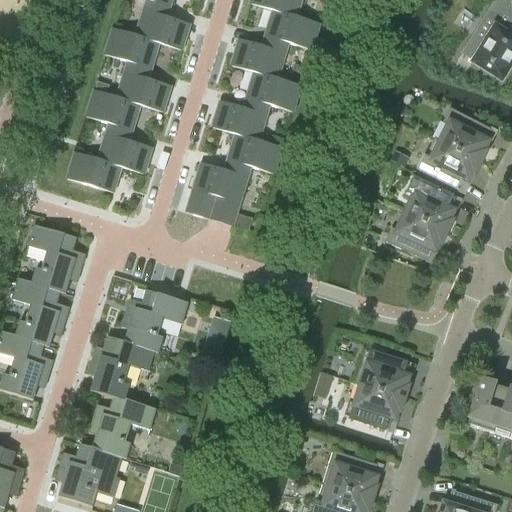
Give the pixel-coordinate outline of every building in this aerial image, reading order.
[(165,19),(170,0),(141,0),(146,1),(143,13),(165,19)] [(296,18),(301,0),(250,0),(250,4),(273,11),(296,18)] [(511,9),(506,0),(495,0),(485,16),(496,23),(483,43),(473,37),(462,55),(472,62),(470,65),(501,84),(511,66),(511,9)] [(457,22),(472,30),(479,17),(465,9),(457,22)] [(273,11),(265,37),(288,44),(309,51),(318,25),(296,18),(273,11)] [(188,26),(165,19),(143,13),(135,38),(157,45),(180,52),(188,26)] [(146,82),(157,45),(135,38),(111,31),(104,56),(127,63),(124,75),(146,82)] [(238,41),(231,66),(230,68),(253,74),(253,73),(277,80),(288,44),(265,37),(261,48),(238,41)] [(245,100),(269,106),(291,113),(299,87),(277,80),(253,73),(253,74),(245,100)] [(169,88),(146,82),(124,75),(116,100),(139,107),(162,113),(169,88)] [(128,143),(139,107),(116,100),(93,93),(85,118),(109,125),(106,136),(128,143)] [(258,141),(269,106),(245,100),(242,110),(219,103),(217,111),(211,130),(233,136),(234,134),(258,141)] [(448,128),(440,144),(440,145),(479,165),(486,151),(484,149),(487,144),(484,143),(490,132),(449,111),(442,124),(448,128)] [(227,160),(250,167),(272,174),(280,148),(258,141),(234,134),(233,136),(227,160)] [(106,136),(98,162),(119,169),(142,176),(150,150),(128,143),(106,136)] [(472,179),(479,165),(440,145),(440,144),(434,141),(417,172),(459,194),(465,182),(467,183),(469,178),(472,179)] [(400,168),(404,159),(393,153),(389,163),(400,168)] [(119,169),(98,162),(74,154),(66,181),(112,195),(119,169)] [(192,192),(238,207),(250,167),(227,160),(223,172),(200,165),(198,172),(192,192)] [(400,169),(390,164),(385,175),(394,180),(400,169)] [(405,215),(445,234),(452,220),(450,219),(452,213),(450,212),(455,201),(413,181),(407,195),(413,198),(405,215)] [(189,203),(212,211),(215,200),(192,192),(189,203)] [(209,222),(220,225),(226,203),(215,200),(212,211),(208,221),(209,222)] [(208,221),(212,211),(189,203),(185,214),(208,221)] [(220,225),(231,228),(238,207),(226,203),(220,225)] [(234,224),(249,229),(253,218),(238,213),(234,224)] [(445,234),(405,215),(397,233),(390,230),(384,244),(426,264),(431,252),(434,253),(436,248),(438,249),(445,234)] [(29,286),(58,295),(64,296),(73,268),(67,267),(75,240),(33,228),(26,249),(45,254),(39,272),(34,270),(29,286)] [(13,339),(42,348),(48,349),(56,322),(50,320),(58,295),(29,286),(16,282),(10,302),(29,307),(23,325),(17,323),(13,339)] [(123,345),(153,354),(158,356),(162,340),(157,338),(163,320),(181,326),(188,305),(144,292),(137,318),(131,316),(123,345)] [(42,348),(13,339),(0,335),(0,355),(13,360),(7,378),(2,376),(0,382),(0,392),(32,402),(40,374),(35,373),(42,348)] [(105,360),(103,366),(98,365),(89,393),(111,399),(124,403),(129,387),(123,386),(129,367),(148,373),(153,354),(123,345),(106,339),(100,359),(105,360)] [(360,387),(402,400),(407,385),(405,384),(407,378),(404,378),(408,365),(364,351),(353,385),(360,387)] [(488,433),(503,386),(490,382),(489,384),(481,381),(466,426),(488,433)] [(488,433),(508,439),(511,427),(511,388),(503,386),(488,433)] [(402,400),(360,387),(354,405),(348,402),(343,417),(387,431),(391,419),(393,420),(395,414),(397,415),(402,400)] [(155,413),(124,403),(111,399),(104,425),(99,424),(91,451),(121,460),(125,462),(130,445),(125,444),(130,426),(149,431),(155,413)] [(115,480),(121,460),(91,451),(78,447),(71,472),(65,470),(57,499),(92,509),(96,495),(114,501),(120,481),(115,480)] [(0,508),(4,510),(12,483),(6,482),(14,455),(0,450),(0,508)] [(322,485),(370,500),(375,485),(373,484),(375,479),(372,478),(376,466),(332,452),(322,485)] [(366,511),(370,500),(322,485),(313,511),(366,511)] [(438,511),(494,511),(496,506),(452,492),(448,505),(445,504),(443,511),(439,510),(438,511)]
